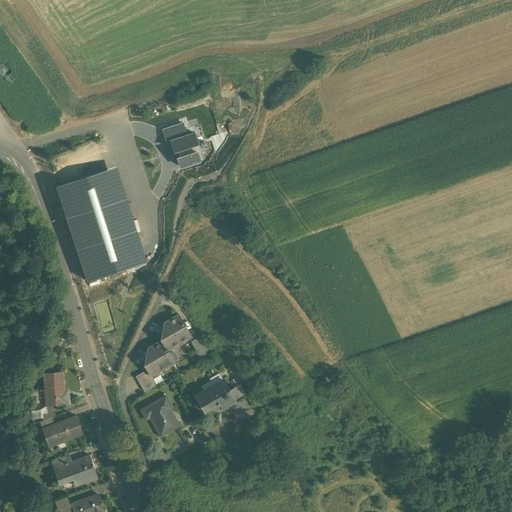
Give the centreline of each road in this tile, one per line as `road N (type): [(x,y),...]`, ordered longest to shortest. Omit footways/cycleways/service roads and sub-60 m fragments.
road 1 (track): [(499,0),(330,60),(266,110),(217,178),(271,242),(343,364),(336,376),(255,410)]
road 2 (residential): [(140,511),(26,160),(0,149)]
road 3 (track): [(217,178),(162,291)]
